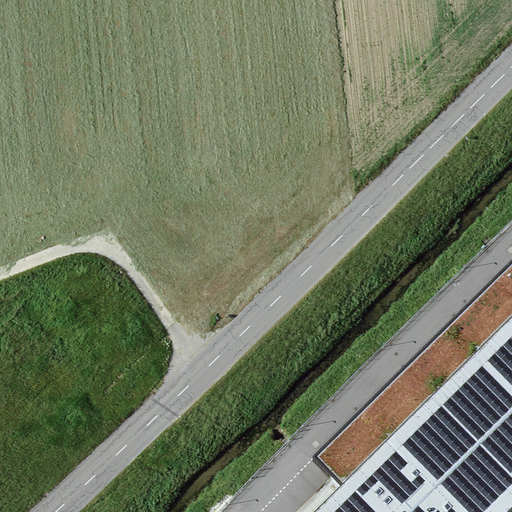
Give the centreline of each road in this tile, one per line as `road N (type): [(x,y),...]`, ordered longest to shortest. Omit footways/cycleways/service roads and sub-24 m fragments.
road 1 (tertiary): [(511,66),(55,511)]
road 2 (track): [(203,371),(104,234),(0,274)]
